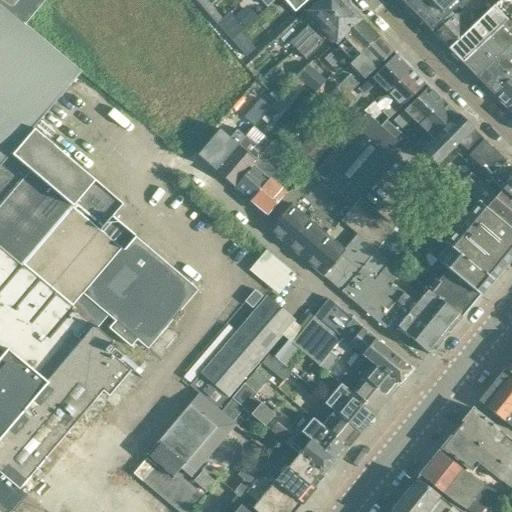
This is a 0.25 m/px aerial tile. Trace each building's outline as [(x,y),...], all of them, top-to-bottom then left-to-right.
[(148,348),(197,289),(112,216),(122,204),(94,180),(33,128),(80,72),(24,25),(44,0),(0,0),(0,511),(11,511),(26,496),(18,489),(102,390),(108,395),(130,370),(108,351),(112,347),(110,345),(113,341),(97,327),(108,315),(115,320),(109,327),(131,346),(137,339),(148,348)] [(209,4),(206,0),(197,0),(204,8),(209,4)] [(284,0),(295,12),(308,0),(284,0)] [(317,29),(345,2),(342,0),(315,0),(305,10),(316,21),(312,25),(317,29)] [(460,9),(469,0),(409,0),(406,3),(431,29),(456,5),(460,9)] [(488,41),(498,31),(511,18),(511,17),(511,15),(511,0),(498,0),(491,7),(490,6),(470,28),(449,48),(463,63),(487,40),(488,41)] [(339,47),(364,21),(361,19),(345,2),(317,29),(297,49),(307,59),(321,46),(317,41),(323,35),(324,36),(326,34),(336,44),(344,37),(345,39),(338,46),(339,47)] [(470,28),(490,6),(487,3),(478,11),(471,12),(466,7),(457,15),(455,13),(434,33),(449,48),(470,28)] [(209,4),(204,8),(213,18),(218,13),(209,4)] [(229,12),(218,23),(224,31),(233,40),(238,36),(244,30),(229,12)] [(477,77),(511,44),(511,42),(511,17),(511,18),(498,31),(488,41),(487,40),(463,63),(477,77)] [(354,62),(379,36),(364,21),(339,47),(353,61),(354,62)] [(238,36),(233,40),(241,50),(246,56),(254,49),(241,33),(238,36)] [(366,79),(394,51),(379,36),(354,62),(353,61),(349,64),(366,79)] [(511,77),(511,42),(511,44),(477,77),(494,94),(511,77)] [(386,92),(411,68),(396,53),(359,90),(364,95),(377,83),(386,92)] [(313,68),(319,61),(314,56),(283,92),(291,99),(304,83),(314,91),(325,78),(313,68)] [(329,56),(324,62),(329,67),(334,62),(329,56)] [(389,119),(425,83),(411,68),(386,92),(394,100),(382,112),(389,119)] [(358,83),(350,74),(340,83),(349,92),(358,83)] [(511,77),(494,94),(506,106),(508,108),(511,104),(511,77)] [(349,92),(340,83),(331,92),(346,107),(355,98),(349,92)] [(419,125),(443,100),(429,86),(393,120),(401,128),(412,118),(419,125)] [(421,151),(457,114),(443,100),(419,125),(426,131),(414,144),(421,151)] [(312,175),(352,208),(361,197),(404,146),(380,126),(365,113),(312,175)] [(452,148),(472,128),(457,114),(421,151),(428,157),(436,164),(443,156),(444,157),(452,148)] [(380,126),(404,146),(409,139),(386,120),(380,126)] [(270,141),(257,130),(253,126),(249,129),(250,130),(245,136),(245,135),(215,172),(233,187),(252,164),(253,164),(264,151),(263,150),(270,141)] [(215,172),(245,135),(237,129),(230,137),(219,128),(196,156),(215,172)] [(511,166),(472,128),(452,148),(444,157),(443,156),(436,164),(448,174),(447,175),(448,176),(456,167),(450,162),(458,154),(488,183),(491,185),(494,183),(501,189),(505,193),(511,199),(511,166)] [(315,161),(324,149),(309,136),(299,148),(315,161)] [(251,202),(277,170),(277,169),(266,160),(258,169),(253,164),(252,164),(233,187),(251,202)] [(266,215),(286,192),(282,188),(288,180),(277,170),(251,202),(266,215)] [(511,199),(505,193),(501,189),(494,183),(491,185),(488,183),(486,186),(471,172),(459,186),(479,203),(511,231),(511,199)] [(396,227),(361,197),(352,208),(342,221),(357,233),(376,249),(396,227)] [(511,255),(511,231),(479,203),(457,229),(450,224),(443,233),(453,241),(494,276),(511,255)] [(292,204),(270,230),(287,245),(309,219),(292,204)] [(309,219),(287,245),(305,261),(327,235),(309,219)] [(389,261),(376,249),(357,233),(344,249),(345,250),(323,276),(323,277),(327,280),(345,282),(347,284),(341,292),(392,335),(398,328),(429,353),(460,317),(423,286),(412,299),(392,282),(403,269),(390,259),(389,261)] [(323,276),(345,250),(344,249),(327,235),(305,261),(323,276)] [(494,276),(453,241),(437,260),(439,262),(478,295),(494,276)] [(478,295),(439,262),(429,273),(432,275),(423,286),(460,317),(478,295)] [(251,309),(261,297),(254,290),(243,302),(251,309)] [(228,397),(282,335),(295,319),(266,295),(200,373),(189,386),(199,394),(217,410),(228,397)] [(411,369),(328,299),(314,316),(341,339),(342,338),(360,353),(359,354),(397,385),(411,369)] [(341,339),(314,316),(302,330),(329,352),(341,339)] [(302,330),(291,342),(291,343),(292,345),(293,344),(329,374),(340,361),(329,352),(302,330)] [(279,360),(292,345),(291,343),(291,342),(284,336),(267,355),(277,363),(279,360)] [(397,385),(359,354),(348,368),(385,399),(397,385)] [(291,370),(279,360),(277,363),(267,355),(261,362),(283,380),(291,370)] [(385,399),(348,368),(338,381),(341,383),(340,384),(374,413),(385,399)] [(256,370),(244,383),(256,393),(267,379),(256,370)] [(511,378),(502,371),(478,400),(511,426),(511,378)] [(244,383),(232,398),(243,407),(264,425),(274,413),(254,396),(257,393),(256,393),(244,383)] [(362,427),(374,413),(340,384),(325,402),(360,429),(362,427)] [(235,425),(232,422),(220,412),(199,394),(146,454),(173,476),(177,472),(181,468),(191,477),(204,460),(235,425)] [(232,398),(220,412),(232,422),(241,409),(243,407),(232,398)] [(360,429),(325,402),(311,419),(321,426),(346,447),(358,432),(360,429)] [(511,439),(472,408),(457,428),(511,471),(511,439)] [(346,447),(321,426),(311,419),(300,433),(309,441),(334,461),(346,447)] [(292,434),(277,421),(270,430),(285,442),(292,434)] [(511,471),(457,428),(441,447),(469,469),(469,468),(472,471),(479,463),(501,481),(511,489),(511,488),(511,471)] [(334,461),(309,441),(300,433),(290,446),(297,451),(295,453),(298,455),(323,475),(334,461)] [(323,475),(298,455),(295,453),(291,459),(275,446),(269,453),(282,464),(282,465),(284,467),(312,489),(323,475)] [(462,468),(439,450),(420,474),(454,501),(471,511),(480,511),(497,492),(462,468)] [(191,511),(205,495),(177,472),(173,476),(174,476),(172,478),(146,457),(133,473),(179,511),(191,511)] [(293,511),(301,502),(274,481),(270,486),(245,465),(237,474),(243,479),(242,481),(261,497),(277,508),(278,507),(284,511),(293,511)] [(284,467),(274,481),(301,502),(312,489),(284,467)] [(442,511),(449,504),(418,478),(390,511),(442,511)] [(242,481),(234,492),(237,494),(242,499),(246,493),(257,502),(253,507),(251,509),(255,511),(284,511),(278,507),(277,508),(261,497),(242,481)] [(255,511),(251,509),(253,507),(242,499),(237,494),(223,510),(225,511),(255,511)]
